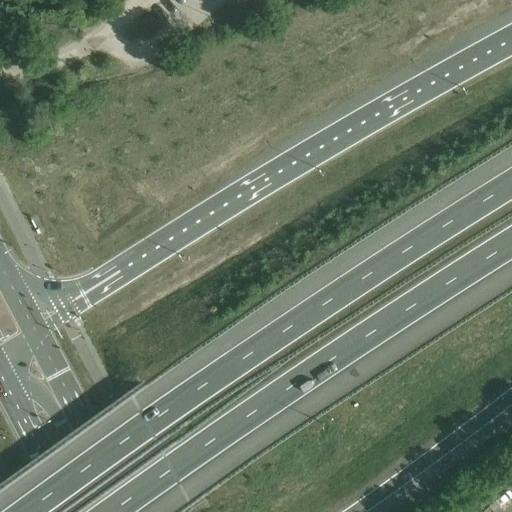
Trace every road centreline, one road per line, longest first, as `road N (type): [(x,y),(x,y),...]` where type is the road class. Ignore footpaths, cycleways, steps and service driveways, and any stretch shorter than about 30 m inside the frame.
road 1 (motorway): [(511,183),(279,333),(26,511)]
road 2 (motorway): [(511,48),(34,332)]
road 3 (motorway): [(114,511),(511,244)]
road 4 (motorway): [(354,511),(511,396)]
road 5 (unclassified): [(143,0),(75,53),(33,67),(0,65)]
road 6 (primary): [(0,390),(65,511)]
